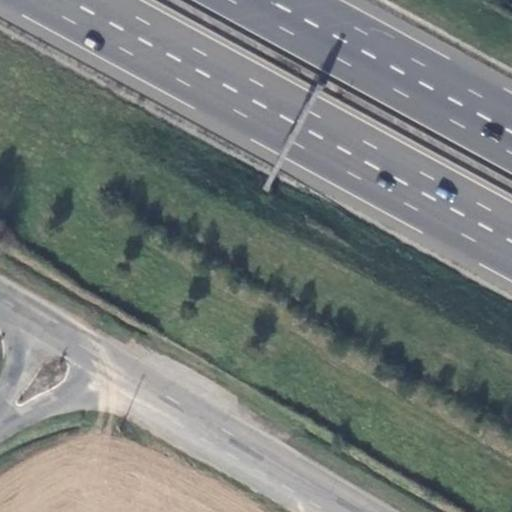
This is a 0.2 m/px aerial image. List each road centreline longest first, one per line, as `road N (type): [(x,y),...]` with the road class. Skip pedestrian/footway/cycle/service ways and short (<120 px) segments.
road 1 (trunk): [(68,0),(511,241)]
road 2 (trunk): [(511,133),(268,0)]
road 3 (tertiary): [(121,373),(357,511)]
road 4 (tertiary): [(0,432),(121,373)]
road 5 (tertiary): [(8,305),(121,373)]
